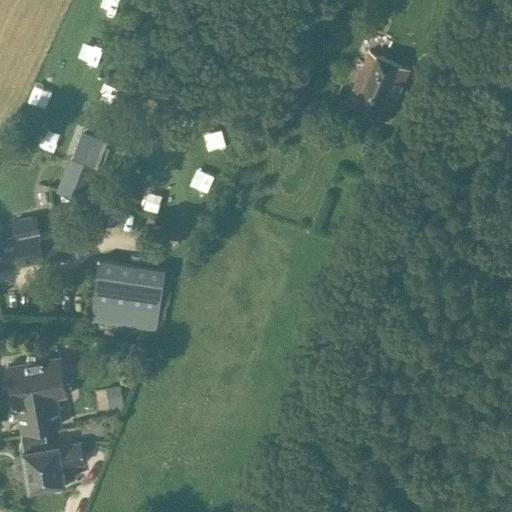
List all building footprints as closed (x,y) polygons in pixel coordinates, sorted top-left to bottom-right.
[(100,58),(104,42),(88,37),(83,54),(100,58)] [(473,48),(451,39),(443,57),(465,66),(473,48)] [(409,68),(370,51),(347,103),(386,120),(409,68)] [(51,102),(59,82),(40,74),(32,94),(51,102)] [(84,197),(106,141),(80,131),(59,187),(84,197)] [(126,212),(132,196),(114,189),(116,185),(100,179),(92,199),(126,212)] [(57,227),(42,231),(38,212),(12,218),(16,236),(0,239),(0,265),(63,251),(57,227)] [(165,267),(100,257),(93,300),(91,317),(157,327),(159,309),(165,267)] [(21,435),(45,431),(44,427),(62,424),(58,398),(67,396),(60,356),(10,366),(21,435)] [(124,402),(121,383),(106,386),(109,405),(124,402)] [(48,448),(45,431),(21,435),(31,490),(51,486),(54,488),(61,487),(63,483),(66,483),(63,467),(84,463),(81,443),(65,447),(64,444),(48,448)]
